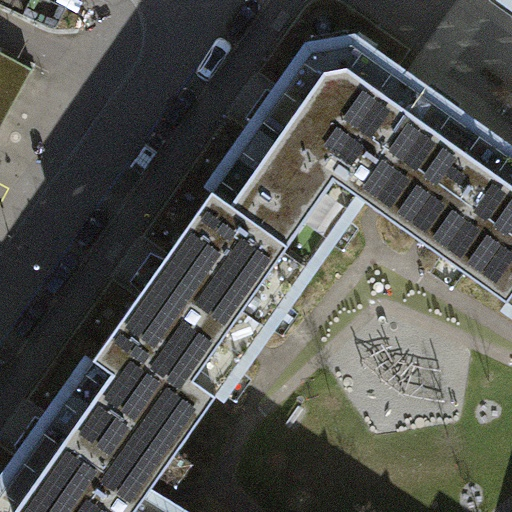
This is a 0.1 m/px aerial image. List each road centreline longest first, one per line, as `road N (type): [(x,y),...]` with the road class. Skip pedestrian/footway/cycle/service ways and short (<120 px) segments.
road 1 (residential): [(0,316),(213,7)]
road 2 (residential): [(382,0),(511,92)]
